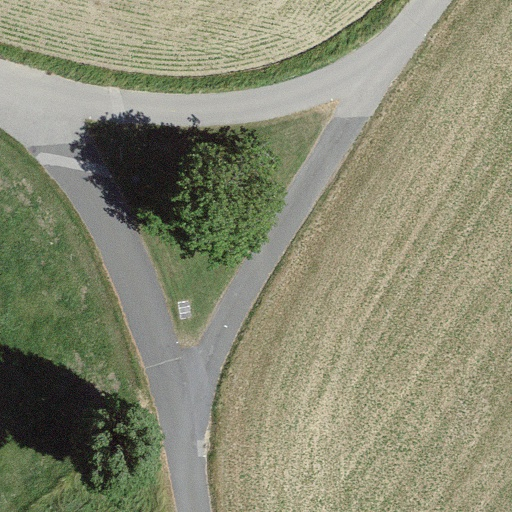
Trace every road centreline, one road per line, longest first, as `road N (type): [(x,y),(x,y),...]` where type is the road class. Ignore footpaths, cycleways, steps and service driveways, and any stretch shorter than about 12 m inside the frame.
road 1 (unclassified): [(392,54),(181,413)]
road 2 (unclassified): [(20,94),(123,113),(201,109),(316,85),(392,54)]
road 3 (residential): [(20,94),(82,177),(181,413)]
